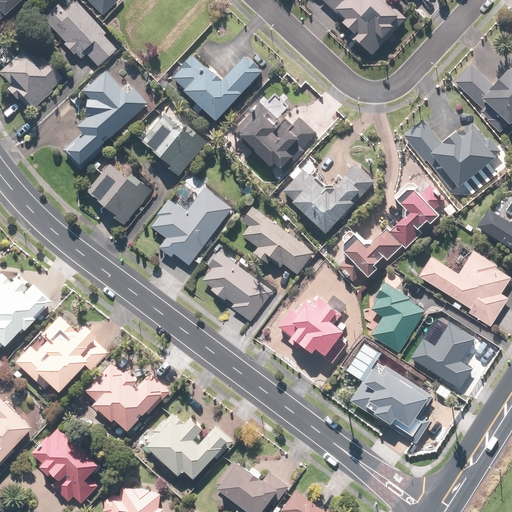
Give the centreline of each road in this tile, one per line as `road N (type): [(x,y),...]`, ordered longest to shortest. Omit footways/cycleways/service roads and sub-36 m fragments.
road 1 (residential): [(0,171),(65,241),(355,460)]
road 2 (residential): [(480,0),(398,84),(374,92),(357,89),(261,0)]
road 3 (secondary): [(511,391),(441,502)]
